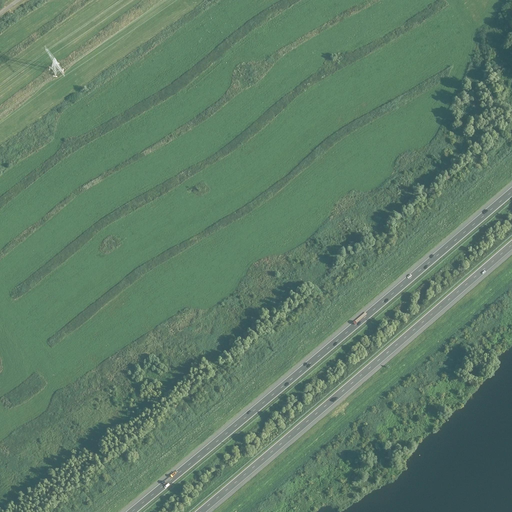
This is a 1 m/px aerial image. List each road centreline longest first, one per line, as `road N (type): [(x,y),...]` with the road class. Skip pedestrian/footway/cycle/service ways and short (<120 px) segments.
road 1 (motorway): [(511,189),(130,511)]
road 2 (motorway): [(200,511),(511,243)]
